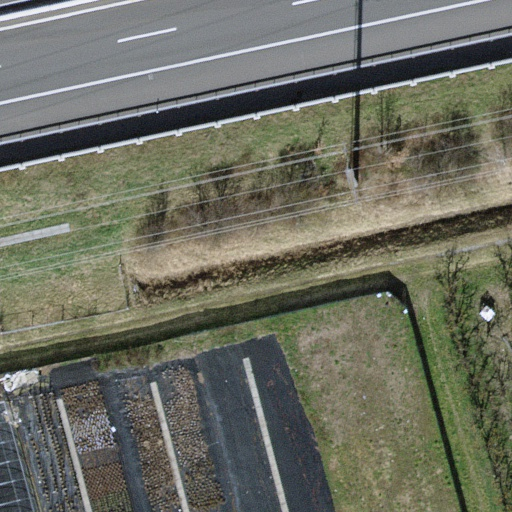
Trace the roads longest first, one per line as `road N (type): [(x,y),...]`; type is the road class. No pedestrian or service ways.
road 1 (track): [(511,237),(0,348)]
road 2 (motorway): [(0,67),(315,0)]
